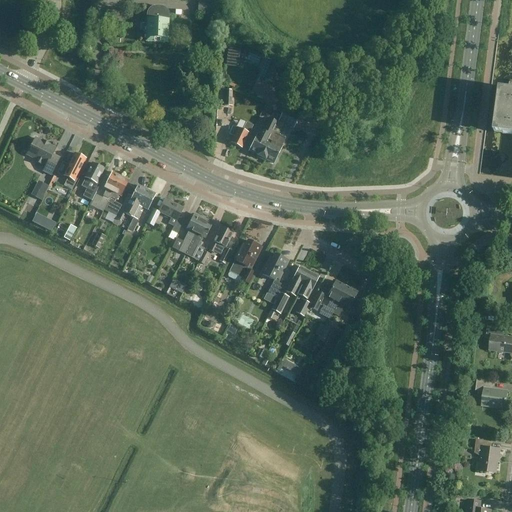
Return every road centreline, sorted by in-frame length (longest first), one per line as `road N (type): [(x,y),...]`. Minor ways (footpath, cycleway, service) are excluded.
road 1 (unclassified): [(311,208),(209,180),(22,84)]
road 2 (secondary): [(411,511),(436,314)]
road 3 (secondary): [(452,188),(476,0)]
